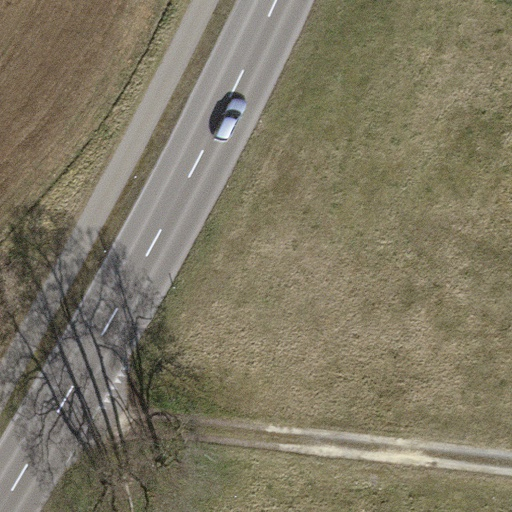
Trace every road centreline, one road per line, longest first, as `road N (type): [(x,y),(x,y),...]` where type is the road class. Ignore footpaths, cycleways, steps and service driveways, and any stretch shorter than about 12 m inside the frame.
road 1 (tertiary): [(275,0),(233,94),(0,511)]
road 2 (track): [(511,462),(59,410)]
